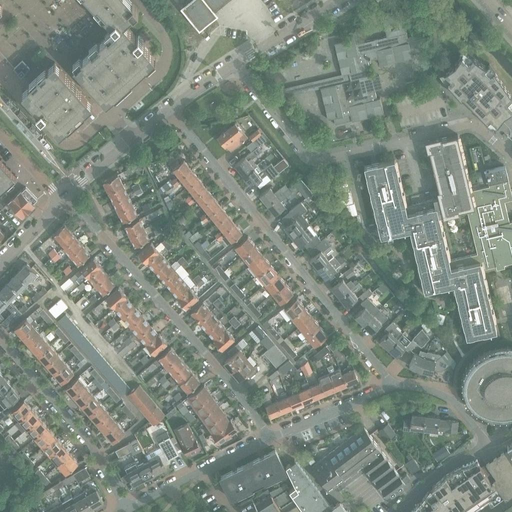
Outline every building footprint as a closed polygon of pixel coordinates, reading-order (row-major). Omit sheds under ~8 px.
[(0,0),(0,9),(2,7),(0,4),(0,0),(87,0),(114,29),(73,67),(106,103),(114,96),(114,97),(115,96),(115,95),(131,81),(132,80),(146,67),(146,68),(148,67),(147,66),(154,60),(155,60),(156,59),(143,44),(144,43),(142,42),(143,41),(138,36),(137,37),(136,35),(135,36),(124,23),(138,10),(129,0),(0,0)] [(174,4),(173,4),(180,11),(184,16),(195,29),(197,35),(201,42),(202,44),(214,38),(216,41),(218,40),(224,37),(281,10),(291,5),(289,0),(240,0),(211,14),(205,17),(203,12),(215,0),(177,0),(178,0),(175,2),(174,4)] [(465,98),(497,130),(507,116),(511,112),(511,93),(492,65),(491,65),(492,66),(490,69),(467,52),(456,65),(443,76),(464,100),(464,99),(465,98)] [(29,69),(22,61),(14,68),(21,76),(29,69)] [(92,104),(60,68),(26,98),(34,106),(35,107),(37,109),(36,110),(37,112),(36,112),(41,118),(42,117),(43,118),(44,117),(59,134),(67,127),(67,128),(69,127),(68,126),(84,112),(84,113),(85,112),(85,111),(92,104)] [(416,89),(415,81),(406,83),(408,91),(416,89)] [(350,114),(333,118),(335,125),(352,121),(350,114)] [(235,123),(217,138),(225,147),(226,146),(231,151),(239,144),(247,138),(235,123)] [(249,137),(253,141),(257,138),(262,134),(258,129),(249,137)] [(439,192),(440,197),(471,191),(457,134),(439,139),(440,140),(429,143),(430,148),(429,149),(439,192)] [(245,157),(235,165),(244,176),(257,165),(252,159),(261,151),(258,147),(258,146),(260,148),(262,146),(261,144),(257,138),(253,141),(247,146),(251,152),(245,157)] [(0,190),(16,176),(3,161),(0,157),(0,190)] [(170,179),(158,189),(161,193),(173,184),(175,187),(183,181),(193,194),(186,200),(189,205),(197,199),(207,212),(200,218),(202,220),(200,222),(202,224),(204,223),(212,217),(222,230),(215,236),(219,241),(219,240),(225,247),(242,233),(183,160),(179,163),(177,160),(170,166),(178,176),(172,181),(170,179)] [(496,266),(497,269),(505,267),(504,264),(511,262),(511,221),(509,222),(504,202),(511,199),(511,195),(508,178),(505,166),(485,171),(489,186),(471,191),(440,197),(433,198),(434,199),(411,205),(412,208),(406,209),(403,199),(394,160),(364,167),(381,237),(410,230),(424,292),(454,285),(467,339),(497,332),(482,270),(496,266)] [(271,163),(261,171),(257,165),(244,176),(252,186),(267,174),(271,179),(279,173),(271,163)] [(118,174),(103,181),(108,192),(123,184),(118,174)] [(300,179),(293,184),(297,189),(303,184),(300,180),(300,179)] [(128,194),(123,184),(108,192),(113,201),(128,194)] [(269,188),(260,196),(267,205),(288,188),(285,184),(274,193),(269,188)] [(18,192),(16,193),(30,208),(32,207),(34,204),(33,203),(37,199),(32,194),(26,187),(22,191),(21,190),(18,192)] [(280,201),(291,193),(291,192),(288,189),(288,188),(267,205),(275,215),(285,207),(280,201)] [(25,213),(30,208),(16,193),(11,198),(3,206),(4,207),(5,206),(9,210),(13,206),(22,216),(25,213)] [(113,201),(118,211),(133,204),(128,194),(113,201)] [(299,203),(289,211),(293,216),(299,211),(303,208),(299,203)] [(118,211),(123,222),(138,214),(133,204),(118,211)] [(153,212),(146,215),(149,220),(164,212),(162,208),(153,212)] [(299,211),(293,216),(292,216),(295,220),(285,228),(292,238),(309,225),(309,224),(299,211)] [(145,229),(140,218),(125,226),(130,236),(145,229)] [(63,243),(61,245),(73,235),(65,225),(54,234),(63,243)] [(312,248),(316,245),(326,237),(325,237),(321,240),(316,234),(309,225),(292,238),(300,247),(307,242),(312,248)] [(160,227),(154,230),(156,236),(162,232),(160,227)] [(145,229),(130,236),(135,246),(150,239),(145,229)] [(189,230),(184,234),(188,239),(189,238),(193,235),(189,230)] [(197,231),(193,235),(189,238),(192,241),(200,234),(197,231)] [(61,245),(69,255),(81,244),(73,235),(61,245)] [(255,246),(247,236),(235,246),(243,256),(255,246)] [(320,249),(329,241),(326,237),(316,245),(320,249)] [(155,247),(151,242),(138,253),(146,263),(159,252),(165,247),(170,242),(167,239),(162,243),(161,242),(155,247)] [(175,243),(172,240),(170,242),(165,247),(168,251),(173,246),(175,243)] [(197,242),(194,245),(202,254),(205,252),(197,242)] [(69,255),(78,264),(90,254),(81,244),(69,255)] [(338,252),(331,244),(322,252),(321,251),(310,259),(318,269),(338,252)] [(243,256),(250,265),(263,255),(255,246),(243,256)] [(49,254),(52,257),(55,261),(60,257),(54,249),(49,254)] [(147,262),(155,271),(167,261),(159,252),(146,263),(147,262)] [(325,279),(336,270),(335,268),(346,260),(339,252),(338,252),(318,269),(325,279)] [(257,274),(257,275),(270,264),(263,255),(250,265),(247,268),(254,277),(257,274)] [(88,277),(101,266),(94,257),(81,269),(75,273),(69,278),(60,286),(64,290),(84,272),(88,277)] [(171,265),(167,261),(155,271),(163,280),(175,270),(180,265),(185,260),(182,257),(177,261),(175,261),(171,265)] [(191,261),(189,258),(186,261),(185,260),(180,265),(183,269),(189,264),(188,264),(191,261)] [(216,261),(211,265),(220,274),(224,271),(219,265),(220,264),(216,261)] [(36,273),(26,263),(17,273),(27,282),(36,273)] [(257,275),(265,284),(278,274),(270,264),(257,275)] [(68,266),(63,270),(67,274),(72,270),(68,266)] [(101,266),(88,277),(95,286),(108,275),(101,266)] [(229,267),(224,271),(220,274),(225,281),(229,277),(228,276),(233,272),(229,267)] [(348,279),(355,272),(351,267),(343,273),(348,279)] [(183,279),(175,270),(163,280),(171,289),(183,279)] [(18,291),(27,282),(17,273),(8,282),(18,291)] [(278,274),(265,284),(273,293),(285,283),(278,274)] [(95,286),(103,294),(115,283),(108,275),(95,286)] [(198,275),(193,280),(196,283),(201,279),(198,275)] [(207,280),(204,276),(201,279),(196,283),(199,287),(205,282),(204,282),(207,280)] [(171,289),(179,298),(191,288),(183,279),(171,289)] [(343,280),(332,288),(340,298),(359,282),(356,279),(355,279),(352,281),(351,279),(346,283),(343,280)] [(18,291),(8,282),(0,290),(0,291),(9,301),(14,296),(18,300),(22,295),(18,291)] [(82,282),(77,286),(80,290),(85,286),(82,282)] [(356,291),(362,286),(359,282),(340,298),(347,307),(358,298),(353,292),(354,291),(356,291)] [(239,289),(234,283),(230,287),(235,293),(239,289)] [(280,303),(293,293),(285,283),(273,293),(280,303)] [(41,296),(47,291),(44,287),(38,293),(41,296)] [(127,297),(118,287),(106,298),(114,308),(127,297)] [(186,308),(199,297),(191,288),(179,298),(178,299),(186,308)] [(368,288),(359,296),(363,301),(364,300),(367,297),(372,293),(368,288)] [(245,296),(239,289),(235,293),(241,299),(245,296)] [(19,310),(9,301),(0,291),(0,309),(0,310),(5,305),(12,312),(1,323),(6,328),(16,319),(22,314),(19,310)] [(32,298),(35,302),(41,296),(38,293),(32,298)] [(82,312),(97,299),(93,295),(88,299),(85,295),(75,304),(82,312)] [(127,297),(114,308),(122,317),(134,307),(126,298),(127,297)] [(297,297),(284,308),(292,317),(304,307),(297,297)] [(365,307),(355,317),(363,325),(378,311),(379,309),(367,297),(364,300),(363,301),(360,303),(365,307)] [(218,298),(213,303),(216,306),(221,301),(218,298)] [(67,307),(60,299),(56,302),(63,310),(67,307)] [(203,301),(190,312),(199,321),(211,311),(203,301)] [(216,306),(219,310),(225,305),(221,301),(216,306)] [(63,310),(56,302),(53,306),(59,314),(63,310)] [(251,302),(246,305),(251,311),(255,307),(251,302)] [(100,303),(95,308),(98,312),(103,307),(100,303)] [(28,308),(25,304),(19,310),(22,314),(28,308)] [(49,309),(55,317),(59,314),(53,306),(49,309)] [(122,317),(130,326),(142,316),(134,307),(122,317)] [(251,311),(257,318),(261,314),(255,307),(251,311)] [(304,307),(292,317),(299,326),(312,316),(304,307)] [(48,315),(43,309),(39,313),(44,319),(48,315)] [(378,311),(363,325),(372,333),(382,323),(388,318),(379,309),(378,311)] [(206,330),(218,320),(211,311),(199,321),(206,330)] [(49,325),(53,321),(48,315),(44,319),(49,325)] [(132,341),(138,336),(150,325),(142,316),(130,326),(135,332),(124,341),(127,345),(132,341)] [(234,316),(229,321),(232,324),(237,320),(234,316)] [(301,340),(307,336),(319,326),(312,316),(299,326),(299,327),(294,331),(301,340)] [(411,316),(405,321),(409,325),(414,319),(411,316)] [(31,323),(26,318),(14,328),(22,338),(37,325),(34,321),(31,323)] [(61,325),(64,329),(72,322),(69,318),(61,325)] [(113,318),(107,323),(111,327),(116,322),(113,318)] [(213,340),(227,329),(218,320),(206,330),(214,339),(213,340)] [(232,324),(235,328),(241,324),(237,320),(232,324)] [(267,321),(263,325),(271,334),(276,330),(270,324),(267,321)] [(387,332),(379,341),(388,349),(402,333),(403,333),(400,330),(401,329),(393,321),(384,330),(387,332)] [(64,329),(67,332),(76,325),(72,322),(64,329)] [(111,327),(114,330),(119,325),(116,322),(111,327)] [(38,325),(37,325),(22,338),(30,347),(42,336),(35,327),(38,325)] [(67,332),(70,336),(79,329),(76,325),(67,332)] [(158,334),(150,325),(138,336),(146,345),(159,334),(159,333),(158,334)] [(252,330),(261,340),(267,335),(258,325),(252,330)] [(327,335),(319,326),(307,336),(315,345),(327,335)] [(64,333),(59,327),(55,331),(60,337),(64,333)] [(70,336),(73,340),(82,333),(79,329),(70,336)] [(213,340),(222,350),(235,338),(227,329),(213,340)] [(277,340),(281,337),(276,330),(271,334),(277,340)] [(422,330),(412,340),(417,344),(425,335),(422,330)] [(106,332),(103,335),(108,341),(112,338),(106,332)] [(65,343),(69,340),(64,333),(60,337),(65,343)] [(73,340),(77,344),(85,337),(82,333),(73,340)] [(402,333),(388,349),(397,357),(406,346),(411,341),(402,333)] [(146,345),(154,354),(167,343),(159,334),(146,345)] [(421,348),(429,339),(425,335),(417,344),(421,348)] [(50,345),(42,336),(30,347),(38,356),(50,345)] [(269,336),(261,343),(267,350),(274,343),(269,336)] [(77,344),(80,347),(88,340),(85,337),(77,344)] [(80,347),(83,351),(92,344),(88,340),(80,347)] [(284,340),(279,343),(287,352),(291,348),(284,340)] [(121,356),(130,349),(135,344),(132,341),(127,345),(118,353),(121,356)] [(337,348),(332,342),(328,346),(333,352),(337,348)] [(232,371),(247,358),(239,350),(242,347),(238,343),(227,352),(231,356),(225,362),(232,371)] [(83,351),(86,355),(95,348),(92,344),(83,351)] [(278,349),(275,344),(264,353),(268,358),(278,349)] [(58,354),(50,345),(38,356),(46,365),(58,354)] [(75,355),(73,357),(75,355),(80,351),(74,345),(70,349),(75,355)] [(326,346),(321,350),(319,352),(323,356),(330,351),(326,346)] [(178,355),(170,347),(158,357),(166,366),(178,355)] [(86,355),(90,359),(98,352),(95,348),(86,355)] [(295,362),(299,358),(291,348),(287,352),(295,362)] [(278,349),(268,358),(271,362),(282,353),(278,349)] [(409,366),(420,371),(427,352),(420,350),(418,355),(415,354),(409,366)] [(471,368),(470,370),(469,371),(468,372),(468,374),(467,376),(466,379),(466,380),(466,382),(465,384),(465,386),(465,388),(466,390),(466,392),(466,393),(467,395),(468,396),(469,399),(470,401),(471,402),(472,403),(473,405),(475,406),(476,407),(477,408),(478,409),(482,411),(485,412),(488,413),(491,414),(494,415),(498,416),(500,416),(501,416),(505,416),(507,415),(510,415),(511,414),(511,350),(508,350),(505,350),(502,350),(499,351),(496,351),(493,352),(490,353),(487,355),(484,356),(482,358),(480,359),(479,360),(477,361),(476,363),(474,364),(472,367),(471,368)] [(80,351),(75,355),(83,364),(87,361),(85,358),(85,357),(80,351)] [(427,351),(427,352),(420,371),(432,374),(434,366),(437,367),(441,371),(448,365),(440,354),(427,351)] [(90,359),(93,362),(101,355),(98,352),(90,359)] [(314,356),(318,360),(323,356),(319,352),(314,356)] [(276,367),(287,358),(282,353),(271,362),(276,367)] [(66,363),(58,354),(46,365),(54,374),(66,363)] [(93,362),(96,366),(104,359),(101,355),(93,362)] [(145,355),(140,360),(143,364),(149,359),(145,355)] [(185,364),(178,355),(166,366),(173,374),(185,364)] [(254,366),(247,358),(232,371),(239,379),(246,373),(250,378),(258,371),(257,365),(254,366)] [(96,366),(99,370),(108,363),(104,359),(96,366)] [(300,367),(305,375),(313,372),(308,361),(300,367)] [(278,369),(283,374),(289,369),(286,362),(278,369)] [(62,383),(74,373),(66,363),(54,374),(62,383)] [(99,370),(103,373),(111,367),(108,363),(99,370)] [(152,363),(147,367),(151,371),(156,367),(152,363)] [(192,372),(185,364),(173,374),(180,383),(192,372)] [(351,364),(342,372),(342,373),(347,385),(358,380),(352,366),(351,364)] [(103,373),(106,377),(114,370),(111,367),(103,373)] [(100,374),(94,368),(90,372),(95,378),(100,374)] [(106,377),(109,381),(117,374),(114,370),(106,377)] [(271,381),(279,374),(276,370),(268,377),(271,381)] [(331,378),(336,390),(347,385),(342,373),(337,376),(335,371),(330,374),(331,378)] [(180,383),(188,391),(200,381),(192,372),(180,383)] [(320,383),(325,394),(336,390),(331,378),(330,374),(329,373),(318,377),(320,383)] [(104,381),(105,381),(100,374),(95,378),(92,381),(100,390),(107,384),(104,381)] [(109,381),(112,385),(121,378),(117,374),(109,381)] [(164,376),(159,380),(162,384),(167,379),(164,376)] [(0,395),(11,386),(4,377),(0,379),(0,395)] [(78,377),(66,387),(74,397),(86,386),(78,377)] [(112,385),(115,388),(124,382),(121,378),(112,385)] [(170,383),(167,379),(162,384),(154,392),(157,395),(170,383)] [(115,388),(119,392),(127,385),(124,382),(115,388)] [(301,385),(303,390),(299,392),(303,403),(315,399),(310,387),(308,382),(301,385)] [(320,383),(310,387),(315,399),(325,394),(320,383)] [(119,392),(122,396),(130,389),(127,385),(119,392)] [(165,415),(139,385),(128,395),(154,425),(165,415)] [(210,394),(204,385),(188,397),(195,406),(210,394)] [(11,403),(20,395),(11,386),(0,395),(0,403),(4,409),(1,411),(5,416),(12,411),(15,407),(11,403)] [(94,395),(86,386),(74,397),(82,406),(94,395)] [(115,392),(110,386),(106,390),(111,396),(115,392)] [(279,394),(281,399),(277,401),(282,412),(293,408),(288,396),(286,391),(279,394)] [(116,402),(121,399),(115,392),(111,396),(116,402)] [(261,395),(271,417),(282,412),(277,401),(272,403),(270,398),(271,397),(268,392),(261,395)] [(288,396),(293,408),(303,403),(299,392),(288,396)] [(178,393),(173,397),(176,401),(182,397),(178,393)] [(201,414),(217,403),(210,394),(195,406),(201,414)] [(101,404),(94,395),(82,406),(89,415),(101,404)] [(24,400),(15,407),(12,411),(17,416),(29,406),(24,400)] [(207,423),(223,412),(217,403),(201,414),(207,423)] [(109,414),(101,404),(89,415),(97,424),(109,414)] [(125,404),(121,408),(127,414),(131,411),(125,404)] [(37,415),(29,406),(17,416),(25,426),(37,415)] [(136,417),(131,411),(127,414),(132,420),(136,417)] [(231,419),(229,420),(223,412),(207,423),(213,431),(212,432),(212,433),(231,420),(231,419)] [(117,423),(109,414),(97,424),(105,433),(117,423)] [(404,419),(402,429),(410,430),(411,428),(438,431),(438,430),(444,430),(444,431),(456,432),(457,421),(446,420),(439,420),(439,417),(412,414),(411,420),(409,420),(404,419)] [(45,425),(37,415),(25,426),(33,435),(45,425)] [(237,429),(231,420),(212,433),(219,442),(237,429)] [(187,454),(200,448),(187,422),(175,429),(187,454)] [(105,433),(113,442),(125,432),(117,423),(105,433)] [(388,423),(378,430),(386,441),(395,434),(388,423)] [(53,434),(45,425),(33,435),(41,445),(53,434)] [(406,473),(401,477),(364,427),(312,467),(322,480),(320,481),(327,491),(362,464),(386,496),(390,493),(392,495),(396,492),(394,490),(397,488),(399,490),(403,487),(402,485),(405,482),(410,478),(406,473)] [(61,444),(53,434),(41,445),(49,454),(61,444)] [(15,440),(10,435),(6,438),(11,444),(15,440)] [(161,447),(145,454),(155,473),(166,468),(165,465),(170,462),(168,460),(170,459),(183,452),(174,436),(170,438),(169,436),(160,441),(159,442),(161,447)] [(137,439),(126,445),(130,452),(134,450),(136,453),(142,450),(137,439)] [(21,447),(15,440),(11,444),(17,450),(21,447)] [(70,453),(61,444),(49,454),(57,464),(70,453)] [(115,451),(119,458),(130,452),(126,445),(115,451)] [(481,466),(491,481),(492,480),(504,497),(505,499),(511,494),(511,453),(508,447),(494,456),(481,466)] [(302,452),(309,462),(311,464),(315,461),(306,449),(302,452)] [(237,471),(234,473),(233,471),(221,477),(231,499),(286,472),(275,450),(263,456),(264,458),(260,460),(259,458),(237,469),(237,471)] [(441,451),(434,456),(437,461),(445,456),(441,451)] [(31,459),(25,452),(21,456),(27,462),(31,459)] [(57,464),(66,473),(78,463),(70,453),(57,464)] [(136,462),(138,466),(145,479),(155,473),(145,454),(145,455),(147,459),(141,462),(142,462),(138,464),(139,466),(138,466),(136,462)] [(409,460),(406,463),(413,473),(420,468),(413,458),(409,460)] [(32,468),(36,464),(31,459),(27,462),(32,468)] [(447,511),(449,511),(459,511),(485,495),(489,500),(490,499),(493,504),(504,497),(492,480),(491,481),(481,466),(477,461),(477,460),(468,464),(462,466),(453,471),(445,476),(441,480),(432,487),(433,488),(430,490),(430,489),(422,500),(412,511),(410,511),(447,511)] [(291,466),(289,464),(286,466),(295,486),(290,490),(298,503),(304,511),(347,511),(340,501),(331,508),(317,489),(296,461),(291,466)] [(135,462),(124,468),(127,472),(134,485),(145,479),(138,466),(136,462),(135,462)] [(77,483),(78,482),(87,477),(82,469),(73,474),(75,478),(77,483)] [(40,470),(36,473),(41,478),(45,475),(40,470)] [(41,478),(47,485),(51,482),(45,475),(41,478)] [(63,481),(52,487),(55,491),(65,485),(63,481)] [(271,494),(270,495),(281,511),(304,511),(298,503),(296,505),(293,500),(280,508),(279,507),(292,499),(287,491),(274,499),(273,497),(288,487),(287,484),(270,492),(271,494)] [(55,491),(52,487),(42,493),(44,497),(55,491)] [(96,489),(103,501),(105,500),(98,488),(96,489)] [(103,501),(96,489),(85,495),(92,508),(103,502),(103,501)] [(44,497),(42,493),(32,499),(34,503),(44,497)] [(75,501),(80,511),(85,511),(92,508),(85,495),(75,501)] [(281,511),(270,495),(260,502),(259,501),(255,503),(260,511),(281,511)] [(50,506),(54,504),(50,497),(45,499),(50,506)] [(72,497),(62,503),(67,511),(80,511),(75,501),(72,497)] [(260,511),(255,504),(251,498),(240,505),(242,508),(241,509),(242,511),(260,511)] [(67,511),(62,503),(52,509),(53,511),(67,511)]
